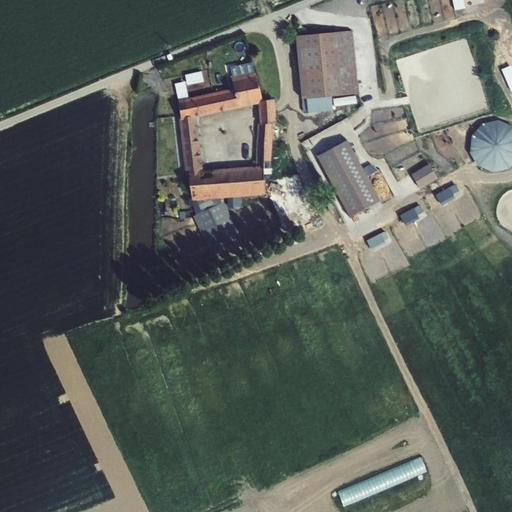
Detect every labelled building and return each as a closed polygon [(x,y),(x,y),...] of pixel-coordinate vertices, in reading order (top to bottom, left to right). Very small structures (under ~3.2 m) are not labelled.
[(455,0),(456,9),(467,8),(466,0),(455,0)] [(296,38),(302,101),(303,101),(332,98),(359,95),(353,32),(296,38)] [(511,93),(511,68),(511,67),(502,71),(511,93)] [(202,72),(186,76),(187,86),(204,83),(202,72)] [(179,101),(181,121),(179,121),(186,176),(189,176),(193,202),(223,200),(228,200),(241,199),(266,196),(265,172),(271,169),(273,132),(276,132),(276,124),(275,100),(263,102),(256,74),(232,79),(235,90),(189,99),(179,101)] [(175,85),(179,101),(189,99),(185,83),(175,85)] [(332,98),(303,101),(303,113),(308,112),(308,114),(334,112),(332,98)] [(482,125),(472,138),(470,154),(479,168),(495,173),(509,171),(511,167),(511,126),(499,121),(482,125)] [(348,141),(318,158),(351,219),(381,203),(368,178),(363,170),(348,141)] [(371,165),(363,170),(368,178),(380,172),(371,165)] [(438,180),(430,166),(411,176),(419,190),(438,180)] [(460,192),(456,185),(436,197),(440,205),(441,205),(454,197),(453,196),(460,192)] [(454,197),(441,205),(442,207),(455,199),(454,197)] [(241,199),(228,200),(229,209),(242,209),(241,199)] [(196,216),(194,217),(213,260),(245,246),(223,200),(193,202),(192,202),(196,216)] [(420,206),(399,217),(404,226),(405,225),(418,218),(419,218),(418,217),(424,213),(420,206)] [(418,218),(405,225),(406,227),(419,220),(418,218)] [(385,232),(367,242),(371,250),(385,243),(385,242),(384,242),(389,239),(385,232)] [(385,243),(371,250),(372,252),(386,245),(385,243)]
